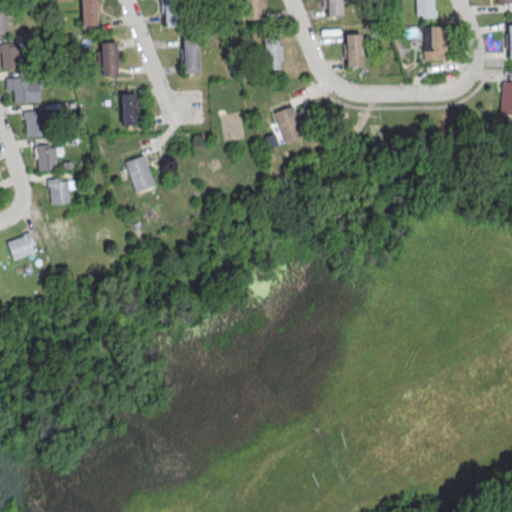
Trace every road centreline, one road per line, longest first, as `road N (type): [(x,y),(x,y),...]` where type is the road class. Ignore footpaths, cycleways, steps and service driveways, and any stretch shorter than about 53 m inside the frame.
road 1 (residential): [(455,0),(474,53),(460,84),(435,93),(361,94),(319,72),(289,0)]
road 2 (residential): [(189,116),(163,90),(127,0)]
